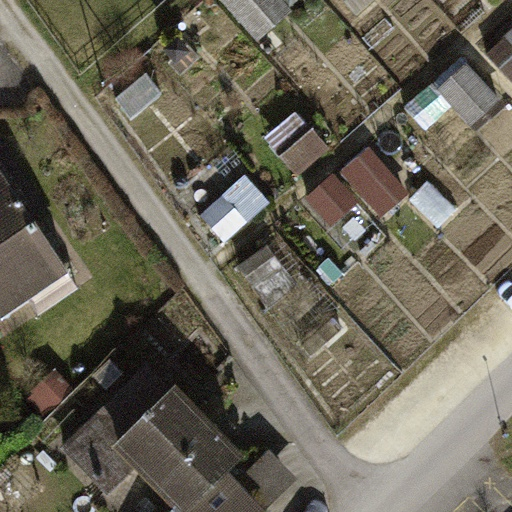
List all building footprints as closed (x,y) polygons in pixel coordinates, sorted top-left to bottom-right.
[(447,91),(478,128),(507,103),(476,67),(447,91)] [(386,213),(413,192),(379,149),(352,169),(386,213)] [(317,198),(337,227),(372,203),(352,174),(317,198)] [(0,175),(0,314),(2,317),(68,273),(0,175)] [(149,359),(61,444),(108,492),(135,466),(177,509),(173,511),(268,511),(270,511),(234,474),(255,454),(180,377),(173,383),(149,359)]
